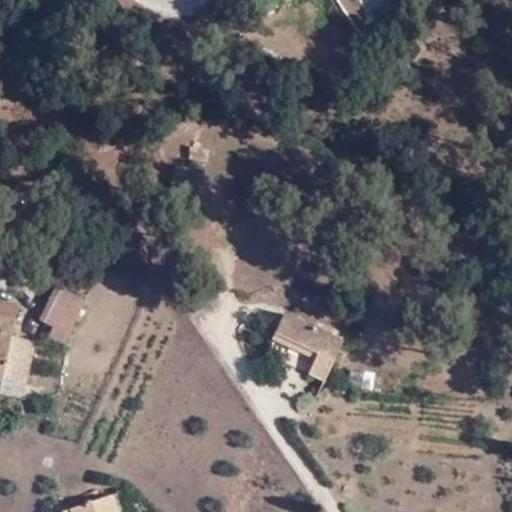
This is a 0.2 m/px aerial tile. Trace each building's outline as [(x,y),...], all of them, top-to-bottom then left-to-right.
[(169,203),(199,207),(201,187),(172,184),(169,203)] [(187,294),(195,313),(217,302),(208,285),(187,294)] [(64,343),(85,301),(54,287),(37,318),(52,327),(48,335),(64,343)] [(0,377),(24,383),(33,342),(10,336),(16,306),(0,302),(0,377)] [(282,314),(273,334),(315,353),(311,361),(306,374),(322,381),(340,342),(282,314)] [(315,353),(273,334),(271,341),(311,361),(315,353)] [(28,428),(39,432),(47,413),(35,408),(28,428)] [(112,511),(107,498),(65,511),(112,511)]
